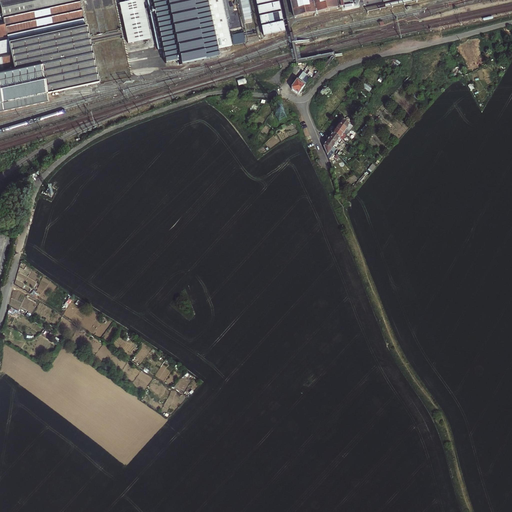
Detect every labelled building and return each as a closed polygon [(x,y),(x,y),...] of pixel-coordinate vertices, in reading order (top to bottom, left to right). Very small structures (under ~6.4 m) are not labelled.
[(0,0),(0,12),(1,16),(0,15),(0,112),(46,103),(46,102),(44,95),(47,94),(97,84),(78,0),(0,0)] [(136,0),(119,4),(127,43),(150,38),(141,0),(136,0)] [(157,50),(161,49),(150,0),(146,0),(151,22),(157,50)] [(150,0),(161,49),(164,63),(179,60),(180,65),(218,57),(216,49),(205,0),(150,0)] [(205,0),(216,49),(230,46),(225,19),(220,0),(205,0)] [(256,0),(264,37),(285,32),(278,0),(256,0)] [(335,0),(290,0),(294,18),(338,9),(335,0)] [(243,33),(231,35),(233,45),(245,43),(243,33)] [(307,69),(292,87),(292,89),(299,94),(314,74),(307,69)] [(441,80),(433,72),(422,84),(431,92),(441,80)] [(351,125),(342,117),(340,120),(338,122),(348,129),(351,125)] [(348,129),(338,122),(336,124),(335,126),(344,134),(348,129)] [(344,134),(335,126),(333,129),(331,131),(341,138),(344,134)] [(341,138),(331,131),(330,133),(328,135),(338,143),(341,138)] [(326,138),(325,140),(334,147),(338,143),(328,135),(326,138)] [(334,147),(325,140),(323,142),(322,144),(322,145),(327,157),(334,147)]
